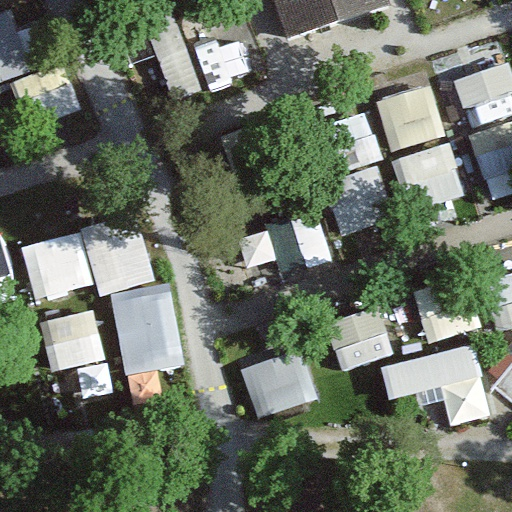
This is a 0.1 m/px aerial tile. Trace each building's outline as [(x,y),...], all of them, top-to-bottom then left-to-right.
[(376,0),(272,0),(285,37),(378,5),(376,0)] [(0,77),(39,66),(20,5),(0,11),(0,77)] [(179,89),(237,72),(220,12),(161,30),(179,89)] [(383,96),(396,147),(453,132),(440,81),(383,96)] [(344,167),(387,154),(374,114),(331,128),(344,167)] [(511,121),(477,132),(496,192),(511,186),(511,121)] [(413,208),(471,194),(459,142),(401,156),(413,208)] [(142,206),(24,237),(41,303),(159,273),(142,206)] [(509,330),(511,328),(511,269),(489,279),(509,330)] [(180,283),(119,290),(129,374),(190,367),(180,283)] [(436,339),(475,327),(463,286),(423,298),(436,339)] [(46,316),(58,379),(113,369),(102,306),(46,316)] [(335,323),(349,365),(398,349),(384,307),(335,323)] [(457,423),(500,411),(480,340),(387,366),(397,400),(446,386),(457,423)] [(307,346),(248,366),(264,414),(323,395),(307,346)] [(511,366),(499,382),(511,393),(511,366)]
